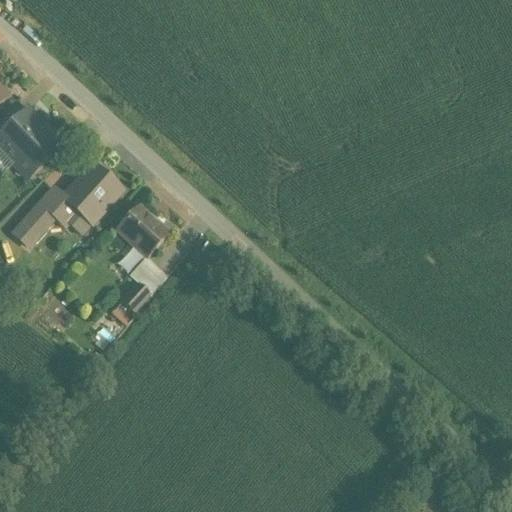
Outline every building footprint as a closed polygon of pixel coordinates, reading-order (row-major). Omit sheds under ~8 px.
[(27,113),(0,139),(0,150),(29,180),(62,148),(27,113)] [(64,201),(63,202),(67,206),(92,228),(121,194),(92,169),(64,201)] [(28,251),(67,206),(63,202),(64,201),(53,192),(13,237),(28,251)] [(152,222),(139,210),(117,233),(147,261),(170,236),(154,221),(152,222)] [(139,286),(123,304),(134,315),(150,297),(139,286)]
